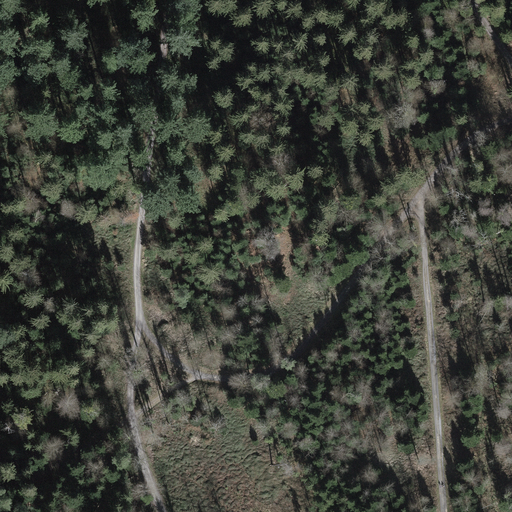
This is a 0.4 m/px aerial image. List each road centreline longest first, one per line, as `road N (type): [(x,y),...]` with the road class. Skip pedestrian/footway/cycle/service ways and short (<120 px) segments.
road 1 (track): [(164,511),(130,418),(143,209),(172,0)]
road 2 (track): [(511,120),(457,151),(290,358),(256,379),(197,374),(140,322)]
road 3 (track): [(443,511),(420,192)]
road 4 (track): [(0,487),(50,470),(197,374)]
